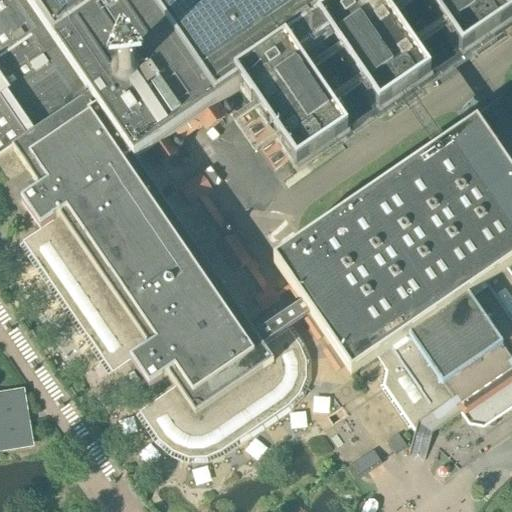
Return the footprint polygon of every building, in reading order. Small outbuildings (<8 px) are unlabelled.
[(0,0),(0,161),(14,152),(14,151),(90,99),(22,0),(0,0)] [(22,0),(90,99),(102,115),(134,163),(135,162),(136,163),(152,152),(168,141),(199,120),(217,107),(240,92),(297,175),(348,140),(299,68),(330,47),(379,118),(430,84),(381,12),(398,0),(419,0),(462,62),(511,27),(511,25),(494,0),(22,0)] [(163,203),(136,163),(135,162),(134,163),(102,115),(90,99),(14,151),(14,152),(41,191),(22,203),(34,221),(41,231),(41,232),(54,223),(54,222),(59,218),(149,350),(144,354),(143,353),(130,362),(131,363),(138,374),(150,390),(162,381),(162,380),(168,377),(176,389),(196,418),(274,365),(263,349),(246,324),(181,229),(163,203)] [(217,107),(199,120),(206,131),(225,118),(217,107)] [(511,176),(478,126),(274,262),(321,333),(308,341),(334,380),(348,371),(352,377),(373,363),(400,344),(433,392),(500,347),(468,298),(502,274),(511,268),(511,267),(511,176)] [(168,141),(152,152),(161,165),(177,154),(168,141)] [(234,229),(225,227),(205,197),(212,193),(201,177),(163,203),(181,229),(246,324),(278,302),(268,288),(251,263),(250,264),(232,238),(234,229)] [(149,350),(59,218),(54,222),(54,223),(41,232),(41,231),(19,246),(109,377),(131,363),(130,362),(143,353),(144,354),(149,350)] [(412,429),(416,425),(421,429),(430,435),(452,420),(463,431),(478,432),(511,409),(511,288),(502,274),(468,298),(500,347),(433,392),(400,344),(373,363),(382,375),(379,390),(404,428),(410,436),(412,429)] [(274,365),(196,418),(176,389),(136,417),(155,445),(170,458),(188,465),(208,464),(224,457),(291,412),(304,399),(311,381),(311,362),(304,345),(293,329),(263,349),(274,365)] [(0,451),(31,446),(26,419),(22,393),(0,396),(0,451)] [(351,477),(380,461),(373,449),(344,466),(351,477)]
